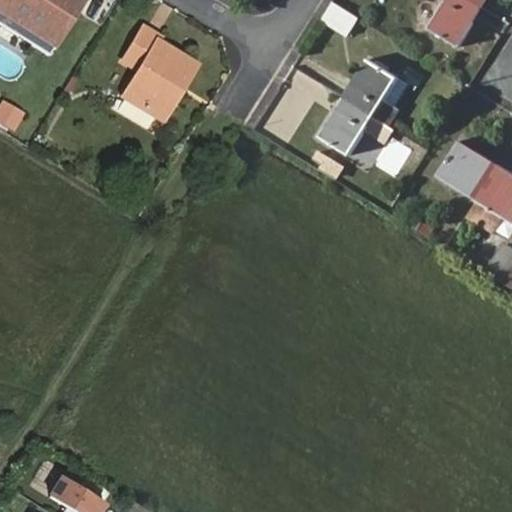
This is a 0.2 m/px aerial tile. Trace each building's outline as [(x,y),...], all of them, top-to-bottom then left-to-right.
[(1,0),(0,2),(0,17),(59,54),(90,5),(81,0),(1,0)] [(483,9),(467,0),(445,0),(428,28),(458,48),(483,9)] [(467,0),(483,9),(488,0),(467,0)] [(331,2),(320,19),(347,37),(358,19),(331,2)] [(0,30),(54,62),(59,54),(0,17),(0,30)] [(179,91),(186,95),(198,75),(160,51),(163,45),(147,35),(126,68),(140,77),(124,103),(158,124),(179,91)] [(384,100),(398,79),(367,60),(343,98),(374,118),(387,126),(398,109),(393,106),(384,100)] [(407,84),(398,79),(384,100),(393,106),(407,84)] [(165,128),(186,95),(179,91),(158,124),(165,128)] [(0,102),(0,124),(13,132),(25,110),(3,98),(0,102)] [(350,156),(374,118),(343,98),(319,138),(350,156)] [(437,176),(475,199),(497,165),(459,142),(437,176)] [(319,168),(325,161),(314,154),(308,162),(319,168)] [(475,199),(464,214),(491,230),(500,215),(511,221),(511,174),(497,165),(475,199)] [(411,216),(406,224),(429,238),(434,230),(411,216)] [(486,273),(502,282),(511,266),(511,245),(505,241),(486,273)] [(511,266),(502,282),(511,288),(511,266)] [(102,511),(105,508),(56,476),(39,502),(53,511),(102,511)]
